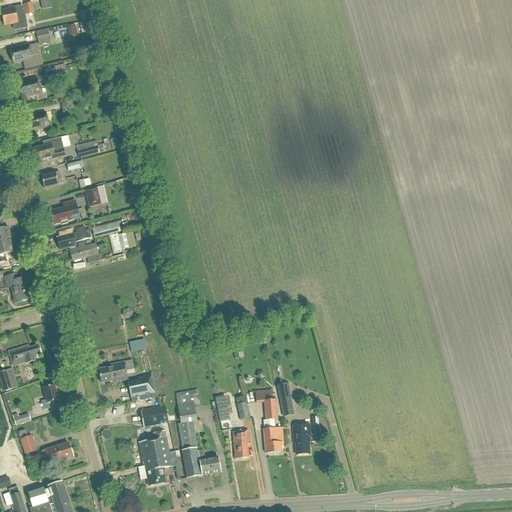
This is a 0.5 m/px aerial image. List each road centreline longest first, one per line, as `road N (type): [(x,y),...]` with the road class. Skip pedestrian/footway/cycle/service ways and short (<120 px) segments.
road 1 (unclassified): [(56,313),(0,90)]
road 2 (unclassified): [(107,511),(56,313)]
road 3 (secondary): [(227,511),(366,503)]
